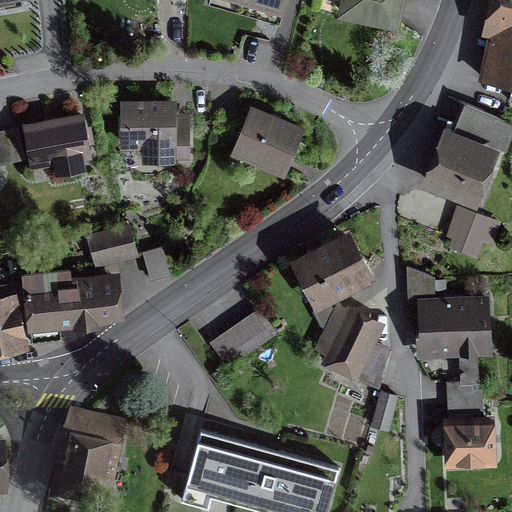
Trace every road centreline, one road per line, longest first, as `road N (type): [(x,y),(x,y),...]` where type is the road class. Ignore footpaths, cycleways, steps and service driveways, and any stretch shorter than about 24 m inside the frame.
road 1 (residential): [(0,91),(172,68),(227,73),(326,106),(377,144)]
road 2 (residential): [(72,377),(377,144)]
road 3 (residential): [(377,144),(426,72),(457,0)]
